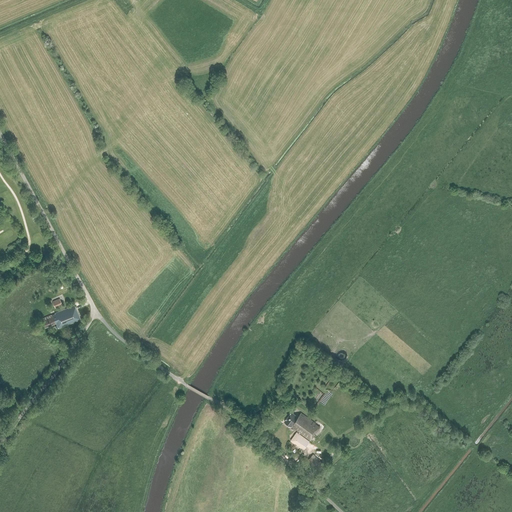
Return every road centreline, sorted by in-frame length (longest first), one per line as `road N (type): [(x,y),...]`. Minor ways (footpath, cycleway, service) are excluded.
road 1 (unclassified): [(94,310),(0,133)]
road 2 (unclassified): [(340,511),(209,398)]
road 3 (unclassified): [(0,447),(94,310)]
